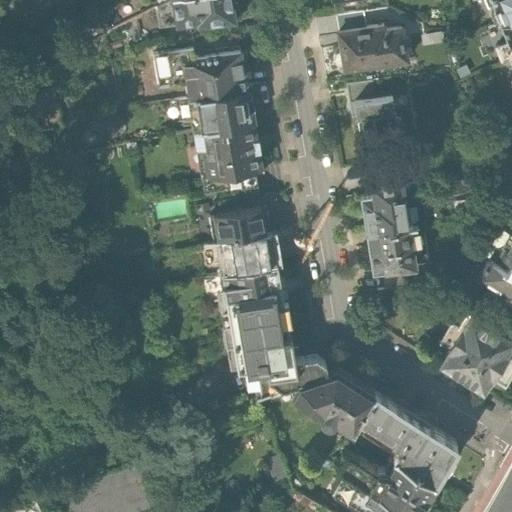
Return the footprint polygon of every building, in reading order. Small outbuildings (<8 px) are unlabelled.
[(232,22),(228,0),(169,0),(174,28),(195,24),(196,28),(232,22)] [(496,22),(499,21),(511,15),(511,0),(483,0),(491,18),(496,22)] [(335,15),(338,31),(365,26),(363,11),(335,15)] [(511,53),(511,15),(499,21),(506,40),(511,53)] [(338,31),(337,31),(341,52),(339,52),(337,53),(336,54),(335,55),(334,57),(333,58),(333,60),(334,62),(335,64),(336,65),(338,66),(339,66),(341,66),(343,66),(344,69),(407,58),(401,26),(399,25),(383,28),(383,23),(365,26),(338,31)] [(511,53),(506,40),(494,45),(500,60),(511,55),(511,53)] [(185,103),(247,92),(239,51),(194,59),(193,52),(152,59),(157,89),(182,84),(185,103)] [(350,103),(353,102),(353,101),(375,98),(372,80),(346,85),(350,103)] [(191,136),(252,126),(247,92),(185,103),(191,136)] [(395,117),(391,95),(375,98),(353,101),(353,102),(359,134),(360,134),(361,135),(362,136),(363,137),(365,138),(367,139),(371,138),(373,137),(375,135),(375,133),(376,131),(397,127),(398,126),(399,126),(401,125),(401,123),(401,122),(401,121),(401,119),(399,118),(398,117),(397,117),(396,117),(395,117)] [(252,126),(191,136),(198,181),(202,180),(202,196),(215,193),(255,186),(252,172),(260,171),(252,126)] [(397,157),(373,161),(377,182),(400,178),(397,157)] [(358,197),(365,232),(415,223),(417,223),(414,205),(405,207),(400,178),(377,182),(370,183),(372,194),(358,197)] [(255,186),(215,193),(219,216),(260,209),(255,186)] [(212,244),(265,235),(260,209),(219,216),(208,218),(212,244)] [(418,241),(415,223),(365,232),(371,272),(415,264),(415,263),(428,261),(425,240),(418,241)] [(511,258),(511,228),(499,251),(511,258)] [(222,276),(276,267),(271,235),(265,235),(212,244),(216,269),(213,270),(214,277),(222,276)] [(501,292),(511,298),(511,258),(506,268),(489,257),(479,274),(503,288),(501,292)] [(220,302),(281,291),(276,267),(222,276),(224,290),(217,291),(220,302)] [(381,278),(383,290),(407,285),(405,273),(381,278)] [(408,301),(405,286),(383,290),(374,291),(376,306),(408,301)] [(281,291),(220,302),(221,312),(227,312),(229,326),(223,327),(227,346),(290,337),(289,329),(291,328),(287,304),(283,306),(281,291)] [(119,306),(107,300),(101,310),(113,317),(119,306)] [(449,349),(440,364),(485,391),(493,378),(504,385),(511,373),(511,372),(511,356),(508,354),(511,346),(511,339),(466,311),(457,326),(450,322),(438,343),(449,349)] [(290,337),(227,346),(231,370),(237,369),(238,373),(245,372),(246,376),(258,375),(262,399),(293,387),(325,376),(324,366),(314,360),(295,363),(290,337)] [(325,376),(293,387),(288,398),(320,412),(319,416),(319,420),(321,424),(325,426),(329,425),(332,423),(334,421),(351,430),(358,419),(374,393),(336,373),(325,376)] [(392,454),(394,455),(433,478),(441,466),(446,469),(453,457),(448,454),(455,443),(374,393),(358,419),(395,441),(397,447),(392,454)] [(386,468),(375,468),(345,451),(336,466),(342,469),(413,511),(416,511),(419,507),(423,508),(428,498),(425,492),(433,478),(394,455),(386,468)] [(286,476),(277,455),(268,459),(271,466),(267,467),(274,482),(286,476)] [(412,511),(413,511),(342,469),(331,487),(365,507),(369,507),(370,511),(368,511),(412,511)] [(300,485),(294,479),(290,484),(297,490),(300,485)] [(41,511),(33,495),(0,506),(0,511),(41,511)]
